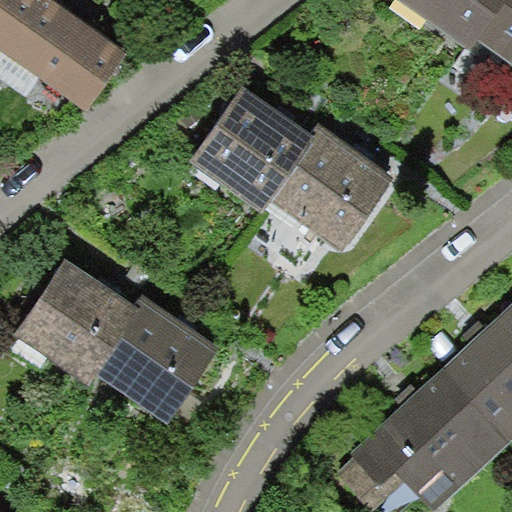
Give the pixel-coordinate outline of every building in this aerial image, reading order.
[(0,0),(0,38),(9,45),(41,0),(0,0)] [(75,16),(52,0),(41,0),(9,45),(86,100),(122,49),(75,16)] [(471,34),(480,21),(494,0),(426,0),(434,6),(433,8),(471,34)] [(511,46),(511,0),(494,0),(480,21),(511,43),(510,46),(511,46)] [(228,169),(226,171),(265,198),(274,185),(308,135),(263,104),(239,87),(196,150),(198,151),(200,149),(228,169)] [(308,135),(274,185),(305,207),(304,209),(344,237),(387,174),(346,146),(316,124),(308,135)] [(52,345),(90,370),(99,357),(133,307),(89,278),(63,260),(20,323),(23,325),(24,323),(53,342),(52,345)] [(170,316),(140,296),(133,307),(99,357),(131,379),(130,381),(170,408),(212,345),(170,316)] [(446,367),(505,431),(511,425),(511,305),(476,339),(446,367)] [(505,431),(446,367),(408,402),(355,450),(358,453),(339,470),(349,480),(367,462),(380,477),(398,461),(432,499),(505,431)]
